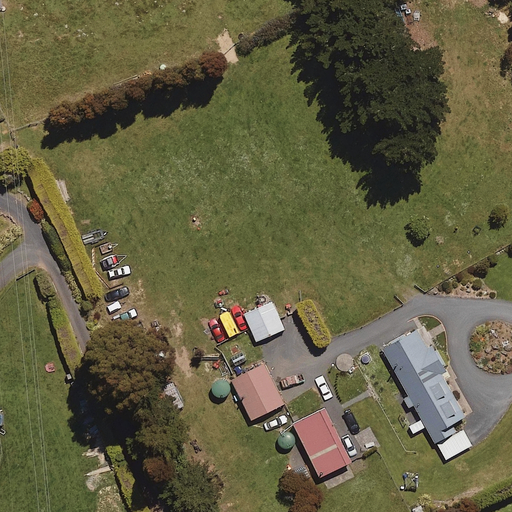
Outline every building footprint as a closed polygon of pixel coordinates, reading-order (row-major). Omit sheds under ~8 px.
[(107,186),(102,171),(84,177),(89,192),(107,186)] [(283,327),(271,300),(244,311),(255,338),(283,327)] [(467,425),(459,409),(440,368),(443,366),(423,325),(384,344),(420,418),(409,423),(412,431),(428,424),(444,457),(471,444),(463,428),(467,425)] [(282,401),(263,361),(232,375),(252,416),(282,401)] [(350,458),(323,405),(292,421),(318,474),(350,458)]
